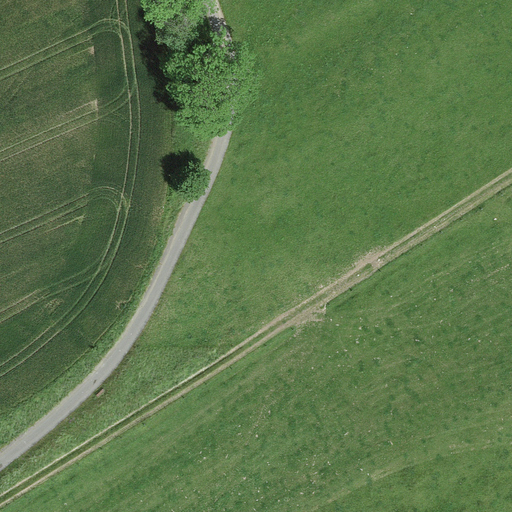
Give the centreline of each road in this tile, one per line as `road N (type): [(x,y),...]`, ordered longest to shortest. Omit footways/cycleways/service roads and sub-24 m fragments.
road 1 (track): [(0,499),(511,180)]
road 2 (track): [(0,465),(117,354),(168,269),(217,161),(225,100),(222,33),(210,0)]
